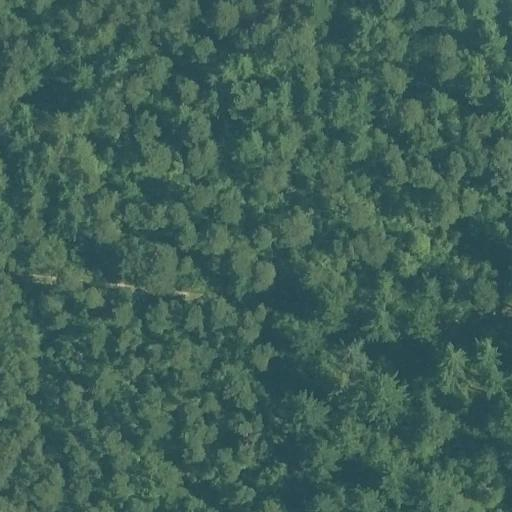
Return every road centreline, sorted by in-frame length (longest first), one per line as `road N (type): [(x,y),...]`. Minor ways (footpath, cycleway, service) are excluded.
road 1 (track): [(511,301),(451,318),(0,272)]
road 2 (track): [(293,511),(264,300)]
